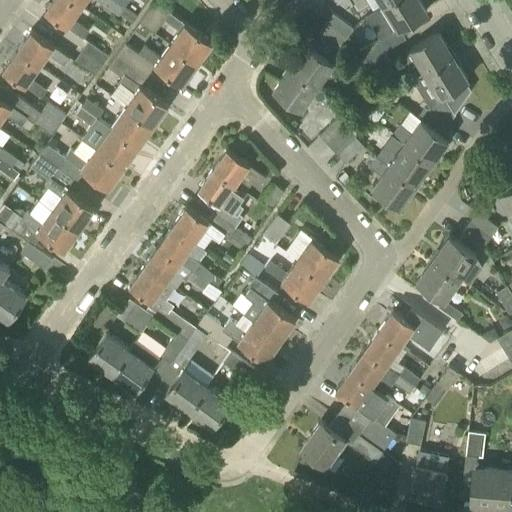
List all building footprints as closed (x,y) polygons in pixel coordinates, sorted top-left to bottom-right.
[(73,17),(82,5),(74,0),(51,0),(44,10),(67,26),(67,25),(83,37),(89,29),(73,17)] [(74,0),(82,5),(85,0),(98,0),(119,14),(119,13),(132,23),(138,14),(125,5),(117,0),(74,0)] [(169,43),(197,63),(213,41),(155,0),(154,0),(140,21),(155,31),(163,19),(178,29),(169,43)] [(369,12),(384,36),(399,27),(427,10),(420,0),(387,0),(381,4),(369,12)] [(353,26),(333,12),(325,22),(345,36),(353,26)] [(338,47),(345,36),(325,22),(318,32),(338,47)] [(356,53),(362,64),(384,50),(405,37),(399,27),(384,36),(377,40),(356,53)] [(17,48),(40,65),(48,53),(64,64),(70,56),(53,46),(54,44),(44,37),(46,35),(39,30),(37,32),(31,28),(17,48)] [(423,72),(453,53),(439,30),(408,49),(423,72)] [(82,50),(102,64),(108,55),(88,40),(82,50)] [(182,84),(197,63),(169,43),(160,54),(141,41),(135,49),(125,42),(117,53),(148,74),(154,65),(182,84)] [(289,64),(318,85),(334,63),(304,42),(289,64)] [(31,77),(40,65),(17,48),(2,69),(25,86),(25,85),(41,96),(46,88),(31,77)] [(82,50),(75,60),(95,74),(102,64),(82,50)] [(390,61),(384,50),(362,64),(368,74),(390,61)] [(118,81),(134,92),(125,104),(153,125),(169,103),(141,83),(148,74),(117,53),(108,66),(122,75),(118,81)] [(437,95),(427,108),(448,123),(456,113),(455,112),(471,88),(466,79),(468,78),(453,53),(423,72),(437,95)] [(302,108),(318,85),(289,64),(272,87),(302,108)] [(0,120),(6,113),(21,123),(26,116),(33,122),(34,121),(51,134),(59,124),(41,111),(18,95),(12,104),(0,95),(0,120)] [(82,105),(98,116),(103,109),(87,97),(82,105)] [(41,111),(59,124),(66,113),(48,101),(41,111)] [(125,104),(110,125),(138,145),(153,125),(125,104)] [(76,113),(92,125),(98,116),(82,105),(76,113)] [(448,123),(427,108),(424,106),(417,117),(418,117),(410,129),(400,123),(392,133),(432,160),(447,138),(441,133),(448,123)] [(319,133),(320,135),(328,143),(346,125),(338,116),(319,133)] [(352,125),(360,130),(366,121),(358,116),(352,125)] [(138,145),(110,125),(95,147),(123,167),(138,145)] [(346,125),(328,143),(336,151),(354,134),(346,125)] [(376,155),(387,162),(386,163),(416,183),(432,160),(392,133),(391,133),(376,155)] [(336,151),(345,162),(364,144),(354,134),(336,151)] [(52,136),(47,143),(53,147),(57,140),(52,136)] [(65,155),(53,147),(47,143),(39,153),(63,170),(77,180),(83,170),(108,188),(123,167),(95,147),(86,159),(70,148),(65,155)] [(0,156),(12,165),(18,157),(0,144),(0,156)] [(212,167),(245,191),(253,179),(259,184),(266,174),(227,147),(212,167)] [(56,179),(63,170),(39,153),(31,166),(48,178),(51,175),(56,179)] [(367,164),(379,173),(370,185),(400,207),(416,183),(386,163),(373,154),(367,164)] [(0,156),(0,168),(14,178),(19,170),(12,165),(0,156)] [(12,165),(19,170),(20,170),(25,162),(18,157),(12,165)] [(237,201),(245,191),(212,167),(197,188),(220,203),(214,211),(231,223),(235,226),(243,215),(239,212),(243,206),(237,201)] [(95,207),(56,179),(51,175),(48,178),(45,184),(60,195),(51,208),(80,228),(95,207)] [(271,208),(284,190),(272,182),(259,200),(271,208)] [(511,216),(511,215),(511,183),(496,193),(511,216)] [(219,240),(223,234),(224,232),(208,221),(209,220),(186,203),(172,223),(195,240),(203,229),(219,240)] [(51,208),(42,222),(26,210),(20,218),(7,208),(0,216),(0,220),(5,224),(18,233),(25,222),(36,229),(36,230),(64,250),(80,228),(51,208)] [(470,219),(491,235),(498,224),(476,210),(470,219)] [(291,222),(278,212),(262,234),(276,243),(291,222)] [(462,230),(484,245),(491,235),(470,219),(462,230)] [(0,280),(3,277),(10,267),(0,259),(0,230),(5,224),(0,220),(0,280)] [(195,240),(172,223),(156,245),(208,282),(214,272),(199,261),(199,260),(187,252),(195,240)] [(235,226),(231,223),(224,232),(223,234),(244,249),(252,237),(235,226)] [(433,255),(462,276),(477,254),(448,234),(433,255)] [(339,256),(311,236),(305,245),(296,257),(324,277),(339,256)] [(29,241),(21,251),(46,269),(53,258),(29,241)] [(143,264),(175,286),(183,275),(186,278),(187,277),(203,288),(208,282),(156,245),(143,264)] [(239,265),(255,276),(263,265),(247,254),(239,265)] [(417,278),(445,300),(462,276),(433,255),(417,278)] [(309,299),(324,277),(296,257),(287,271),(270,259),(265,267),(280,278),(280,279),(309,299)] [(128,285),(151,300),(146,308),(153,313),(177,330),(187,337),(195,325),(170,308),(173,303),(166,298),(175,286),(143,264),(128,285)] [(27,294),(3,277),(0,280),(0,313),(7,319),(27,294)] [(511,310),(511,291),(507,284),(496,291),(509,312),(511,310)] [(267,297),(266,298),(251,287),(245,294),(253,300),(244,312),(281,339),(296,317),(267,297)] [(140,331),(153,313),(146,308),(129,296),(116,315),(140,331)] [(421,314),(414,323),(391,307),(377,327),(401,343),(409,332),(425,343),(430,336),(435,339),(442,329),(421,314)] [(229,317),(226,321),(223,325),(205,312),(195,325),(207,333),(219,342),(226,332),(236,339),(236,340),(265,361),(281,339),(244,312),(243,313),(251,318),(245,328),(229,317)] [(180,347),(192,355),(207,333),(195,325),(187,337),(180,347)] [(511,326),(497,337),(504,348),(511,342),(511,326)] [(386,364),(401,343),(377,327),(363,347),(386,364)] [(495,327),(480,335),(489,341),(500,334),(495,327)] [(112,371),(129,347),(106,330),(88,355),(112,371)] [(177,330),(160,354),(170,362),(180,347),(187,337),(177,330)] [(129,347),(112,371),(135,389),(160,355),(136,338),(129,347)] [(363,347),(349,367),(385,393),(394,381),(409,392),(415,384),(398,372),(386,364),(363,347)] [(247,378),(254,368),(230,350),(222,361),(247,378)] [(447,387),(459,370),(449,364),(437,380),(436,380),(425,396),(436,404),(447,387)] [(415,384),(420,376),(404,365),(398,372),(415,384)] [(189,408),(206,383),(183,367),(166,392),(189,408)] [(358,404),(372,413),(367,420),(359,432),(383,449),(396,432),(381,420),(395,400),(385,393),(349,367),(334,388),(357,405),(358,404)] [(423,382),(418,389),(425,394),(430,387),(423,382)] [(229,400),(206,383),(189,408),(212,425),(229,400)] [(421,443),(426,418),(412,415),(406,440),(421,443)] [(348,439),(319,419),(300,447),(325,464),(334,451),(338,454),(348,439)] [(482,453),(484,431),(469,429),(466,452),(482,453)] [(375,461),(383,449),(359,432),(350,443),(375,461)] [(449,455),(418,449),(409,493),(440,499),(449,455)] [(511,508),(511,496),(511,465),(475,463),(471,504),(511,508)]
